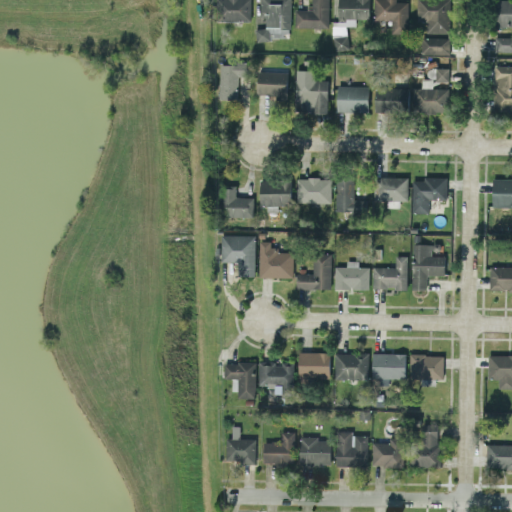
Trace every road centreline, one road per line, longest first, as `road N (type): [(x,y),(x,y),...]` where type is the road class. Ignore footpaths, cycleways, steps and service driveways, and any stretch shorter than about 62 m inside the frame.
road 1 (residential): [(473,0),(462,511)]
road 2 (residential): [(511,499),(225,494)]
road 3 (residential): [(511,144),(258,140)]
road 4 (residential): [(511,325),(263,319)]
